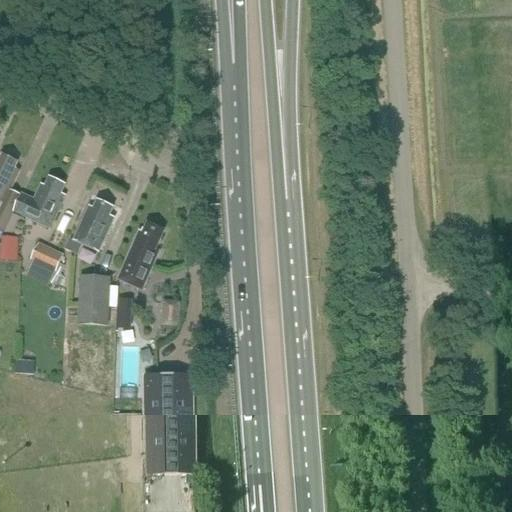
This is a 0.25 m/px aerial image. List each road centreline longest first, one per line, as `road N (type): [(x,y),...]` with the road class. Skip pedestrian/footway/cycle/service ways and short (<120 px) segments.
road 1 (trunk): [(239,63),(268,511)]
road 2 (trunk): [(302,511),(281,200)]
road 3 (unclassified): [(408,265),(392,0)]
road 4 (unclassified): [(417,511),(408,265)]
road 5 (trunk): [(281,200),(264,0)]
road 6 (trunk): [(281,200),(292,0)]
road 7 (unclassified): [(174,161),(0,85)]
